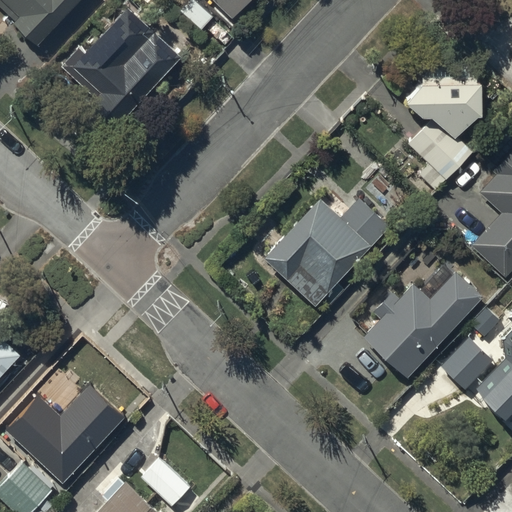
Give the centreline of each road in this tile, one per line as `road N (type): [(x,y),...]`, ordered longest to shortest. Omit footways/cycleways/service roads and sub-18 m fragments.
road 1 (residential): [(358,0),(112,264)]
road 2 (residential): [(374,511),(112,264)]
road 3 (residential): [(112,264),(0,161)]
